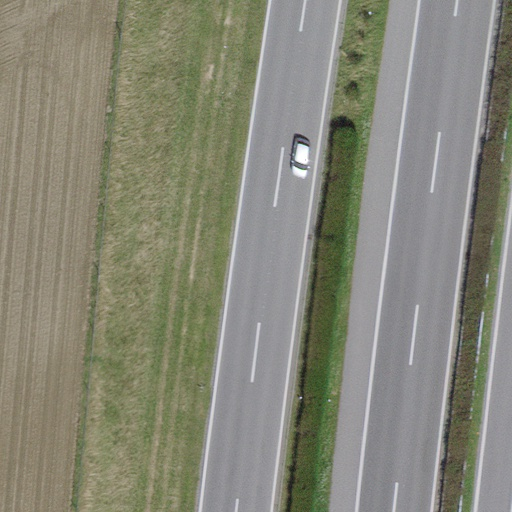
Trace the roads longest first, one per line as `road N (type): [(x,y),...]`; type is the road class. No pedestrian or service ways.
road 1 (motorway): [(302,0),(232,511)]
road 2 (motorway): [(455,0),(392,511)]
